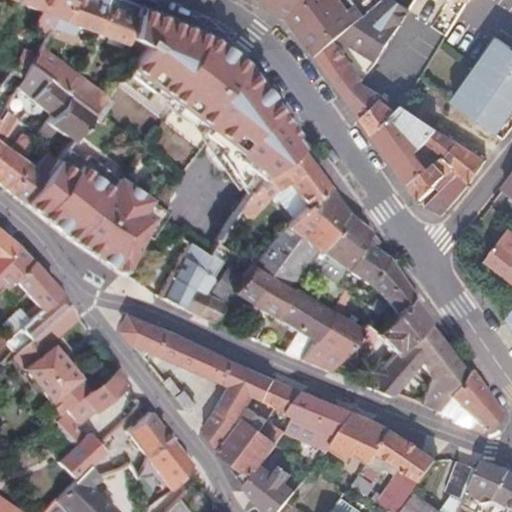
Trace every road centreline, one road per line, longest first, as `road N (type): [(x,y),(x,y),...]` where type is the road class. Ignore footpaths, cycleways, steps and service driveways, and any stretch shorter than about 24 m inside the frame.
road 1 (residential): [(511,452),(471,444),(147,309),(77,288)]
road 2 (tertiary): [(424,260),(288,69),(193,0)]
road 3 (residential): [(236,511),(77,288)]
road 4 (tertiary): [(511,384),(424,260)]
road 5 (residential): [(511,153),(424,260)]
